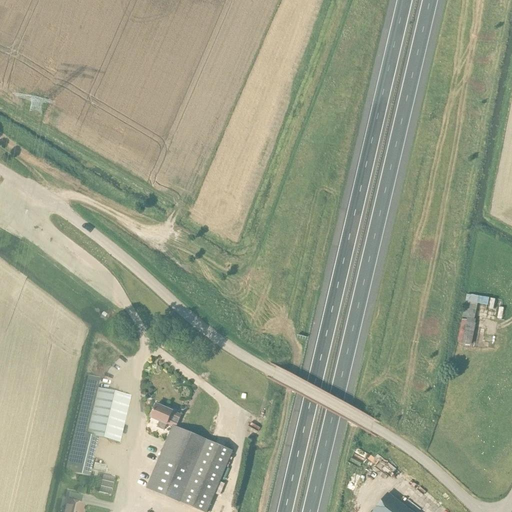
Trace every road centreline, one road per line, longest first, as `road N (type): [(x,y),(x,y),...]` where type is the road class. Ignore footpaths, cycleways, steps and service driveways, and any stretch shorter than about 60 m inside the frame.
road 1 (unclassified): [(478,511),(397,441),(215,338),(78,222),(0,169)]
road 2 (motorway): [(404,0),(284,511)]
road 3 (motorway): [(309,511),(429,0)]
road 4 (track): [(482,0),(390,437)]
road 5 (track): [(154,229),(220,271),(248,267),(348,0)]
road 6 (track): [(238,353),(374,0)]
road 7 (track): [(279,335),(381,0)]
road 8 (track): [(251,511),(276,448),(295,347),(244,319),(231,274)]
road 9 (track): [(181,201),(163,227),(138,227),(78,198),(41,195),(29,170),(0,144)]
road 10 (track): [(407,381),(377,376),(362,385),(331,511)]
